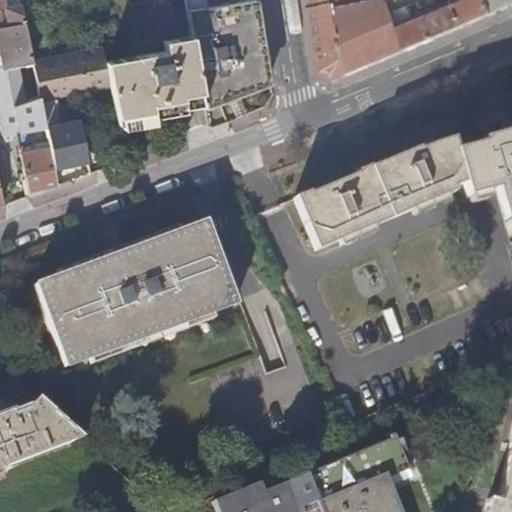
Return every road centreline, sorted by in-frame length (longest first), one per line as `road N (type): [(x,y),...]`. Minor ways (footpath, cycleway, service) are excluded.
road 1 (residential): [(0,234),(298,123)]
road 2 (residential): [(298,123),(511,40)]
road 3 (residential): [(278,0),(298,123)]
